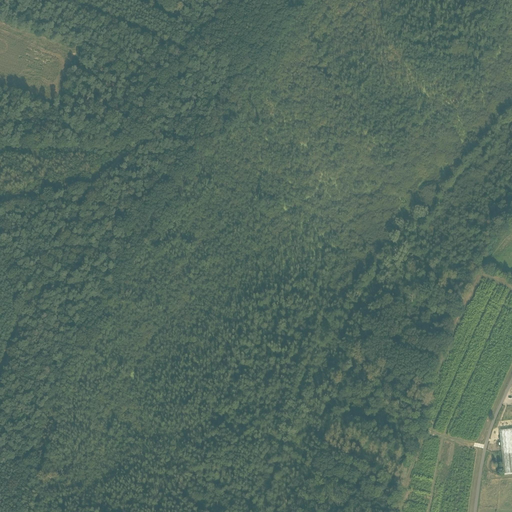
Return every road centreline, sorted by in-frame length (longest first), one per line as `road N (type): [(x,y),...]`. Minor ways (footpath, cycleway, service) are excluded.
road 1 (track): [(233,0),(97,185)]
road 2 (track): [(97,185),(27,307),(0,386)]
road 3 (unclassified): [(474,511),(487,435),(511,382)]
